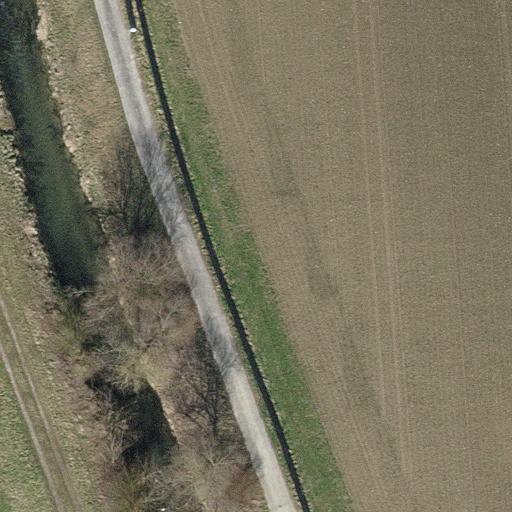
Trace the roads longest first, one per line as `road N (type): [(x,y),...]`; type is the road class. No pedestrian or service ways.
road 1 (track): [(295,511),(116,0)]
road 2 (track): [(80,511),(0,289)]
